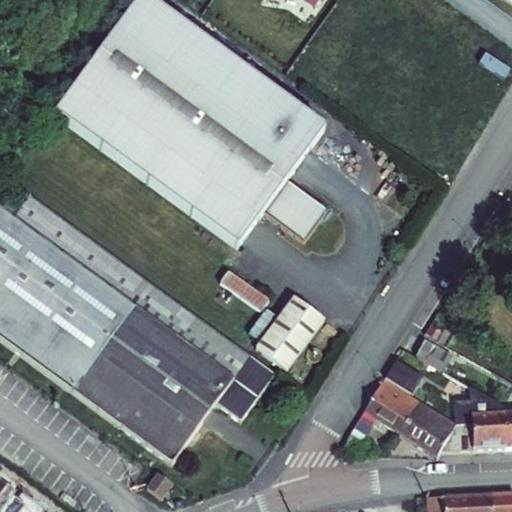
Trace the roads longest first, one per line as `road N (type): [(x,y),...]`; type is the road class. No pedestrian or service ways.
road 1 (residential): [(511,136),(330,420),(301,496)]
road 2 (residential): [(511,475),(346,487)]
